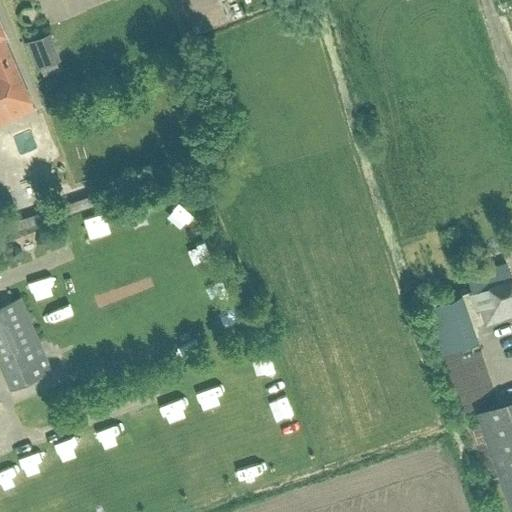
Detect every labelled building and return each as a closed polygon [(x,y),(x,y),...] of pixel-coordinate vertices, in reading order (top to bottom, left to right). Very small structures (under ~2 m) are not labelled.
[(0,122),(34,107),(4,39),(7,37),(0,20),(0,122)] [(28,79),(52,69),(38,33),(13,43),(28,79)] [(91,195),(63,198),(65,208),(92,205),(91,195)] [(38,211),(16,216),(18,226),(40,221),(38,211)] [(511,277),(506,262),(466,276),(483,324),(511,314),(511,277)] [(210,273),(192,281),(199,297),(217,289),(210,273)] [(460,293),(424,306),(440,352),(476,340),(460,293)] [(0,303),(0,364),(9,388),(51,370),(40,342),(19,295),(0,303)] [(511,448),(492,456),(497,471),(511,465),(511,448)]
